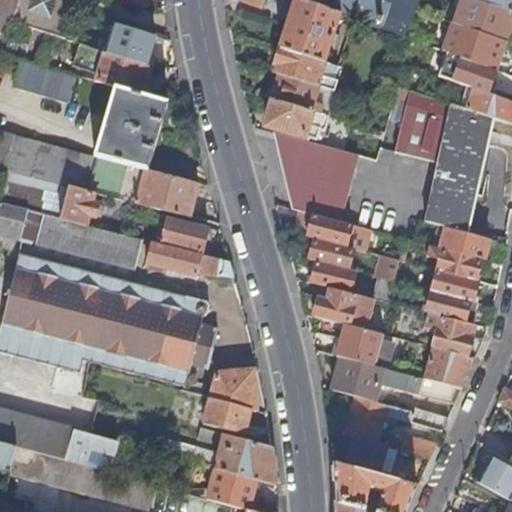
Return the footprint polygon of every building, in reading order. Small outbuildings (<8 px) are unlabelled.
[(73,14),(74,14),(77,0),(0,0),(0,35),(9,38),(13,25),(66,39),(73,14)] [(235,0),(262,9),(265,0),(235,0)] [(296,0),(281,50),(325,65),(341,15),(300,0),(296,0)] [(384,31),(395,0),(300,0),(341,15),(384,31)] [(404,39),(414,11),(418,0),(395,0),(384,31),(404,39)] [(511,14),(470,0),(457,0),(454,8),(458,9),(452,24),(511,45),(511,14)] [(511,0),(470,0),(511,14),(511,0)] [(458,9),(454,8),(448,23),(452,24),(458,9)] [(511,45),(452,24),(442,52),(462,60),(496,72),(500,62),(511,66),(511,45)] [(155,39),(113,26),(110,38),(104,54),(147,67),(155,39)] [(138,96),(147,67),(104,54),(80,47),(73,68),(98,76),(95,84),(116,90),(138,96)] [(337,83),(330,81),(321,77),(325,65),(281,50),(275,66),(278,68),(276,75),(281,76),(320,88),(328,90),(335,92),(337,83)] [(462,60),(454,83),(467,88),(473,90),(488,95),(490,88),(511,96),(511,78),(496,72),(462,60)] [(76,78),(21,63),(14,89),(69,105),(76,78)] [(321,77),(330,81),(335,68),(325,65),(321,77)] [(321,115),(323,107),(315,105),(320,88),(281,76),(274,101),(321,115)] [(315,105),(323,107),(328,90),(320,88),(315,105)] [(466,110),(473,90),(467,88),(461,108),(462,108),(466,110)] [(148,172),(168,105),(138,96),(116,90),(96,158),(148,172)] [(511,103),(488,95),(473,90),(466,110),(494,119),(511,125),(511,103)] [(439,164),(425,224),(440,228),(468,236),(485,159),(490,139),(456,129),(462,108),(461,108),(409,91),(394,154),(439,164)] [(274,101),(266,131),(286,136),(290,137),(291,135),(322,144),(329,117),(321,115),(274,101)] [(456,129),(490,139),(494,119),(466,110),(462,108),(456,129)] [(0,132),(0,165),(6,167),(15,137),(0,132)] [(290,137),(286,136),(299,213),(301,214),(340,224),(357,158),(290,137)] [(94,195),(190,219),(198,186),(148,172),(96,158),(15,137),(6,167),(5,173),(69,189),(94,195)] [(0,206),(60,222),(69,189),(5,173),(5,174),(0,191),(0,206)] [(92,205),(94,195),(69,189),(60,222),(86,228),(89,218),(95,220),(99,207),(92,205)] [(162,247),(124,237),(95,230),(86,228),(60,222),(0,206),(0,238),(134,273),(140,251),(151,250),(147,266),(197,278),(198,275),(235,280),(230,264),(202,256),(162,247)] [(364,252),(370,232),(358,229),(340,224),(301,214),(296,235),(316,240),(354,250),(364,252)] [(169,221),(162,247),(202,256),(208,231),(169,221)] [(468,236),(440,228),(433,248),(482,261),(484,262),(489,241),(468,236)] [(349,271),(354,250),(316,240),(310,262),(317,264),(349,271)] [(476,282),(482,261),(433,248),(430,247),(427,257),(440,261),(438,272),(476,282)] [(210,308),(208,304),(20,257),(0,334),(0,354),(81,374),(84,363),(186,388),(192,365),(209,369),(212,356),(218,331),(202,327),(204,318),(208,316),(210,308)] [(394,283),(400,262),(382,257),(376,278),(382,280),(394,283)] [(349,271),(317,264),(312,285),(330,290),(350,295),(356,273),(349,271)] [(473,303),(478,282),(476,282),(438,272),(433,293),(470,302),(473,303)] [(394,283),(382,280),(376,302),(388,305),(394,283)] [(398,307),(404,285),(394,283),(388,305),(398,307)] [(365,331),(372,301),(350,295),(330,290),(327,301),(301,294),(306,316),(309,317),(335,324),(346,326),(365,331)] [(468,312),(470,302),(433,293),(426,314),(442,318),(469,324),(472,325),(475,314),(468,312)] [(335,324),(309,317),(313,333),(332,335),(335,324)] [(469,324),(442,318),(433,348),(475,360),(481,348),(484,341),(466,336),(469,324)] [(365,331),(346,326),(336,358),(341,360),(374,369),(377,358),(388,362),(393,346),(382,343),(384,336),(365,331)] [(475,360),(433,348),(423,380),(461,390),(475,360)] [(461,390),(423,380),(398,374),(391,372),(390,373),(374,369),(341,360),(333,392),(354,398),(373,403),(375,397),(372,392),(374,391),(376,394),(378,386),(454,405),(461,390)] [(251,411),(256,412),(255,371),(218,375),(211,400),(251,411)] [(189,394),(201,397),(205,387),(193,384),(189,394)] [(511,391),(506,388),(500,402),(511,408),(511,457),(510,461),(511,462),(511,391)] [(82,398),(74,430),(73,432),(91,436),(100,403),(82,398)] [(385,416),(412,424),(414,414),(373,403),(354,398),(344,436),(353,439),(377,445),(385,416)] [(244,435),(251,411),(211,400),(204,425),(244,435)] [(0,444),(17,449),(65,462),(73,432),(74,430),(0,409),(0,444)] [(412,424),(442,433),(443,432),(442,431),(448,419),(415,409),(414,414),(412,424)] [(250,442),(201,430),(198,441),(215,445),(217,440),(224,442),(220,455),(167,440),(163,456),(216,470),(259,481),(264,482),(276,486),(274,469),(271,449),(250,442)] [(91,436),(73,432),(65,462),(86,468),(91,451),(115,457),(119,444),(91,436)] [(344,467),(353,439),(344,436),(330,432),(332,448),(334,464),(344,467)] [(388,448),(395,450),(430,460),(437,445),(405,436),(403,441),(391,438),(388,448)] [(386,479),(388,474),(382,472),(388,448),(377,445),(353,439),(344,467),(386,479)] [(0,444),(0,470),(10,473),(17,449),(0,444)] [(17,449),(10,473),(9,476),(149,511),(155,487),(86,468),(65,462),(17,449)] [(395,450),(388,474),(386,479),(418,488),(430,460),(395,450)] [(511,470),(491,459),(478,482),(511,501),(511,470)] [(386,479),(344,467),(334,464),(335,479),(336,489),(337,503),(350,507),(367,511),(406,511),(418,488),(386,479)] [(249,511),(254,495),(259,481),(216,470),(208,501),(248,511),(249,511)] [(164,489),(189,496),(191,486),(167,480),(164,489)] [(259,481),(254,495),(260,496),(264,482),(259,481)] [(367,511),(350,507),(337,503),(337,511),(367,511)]
